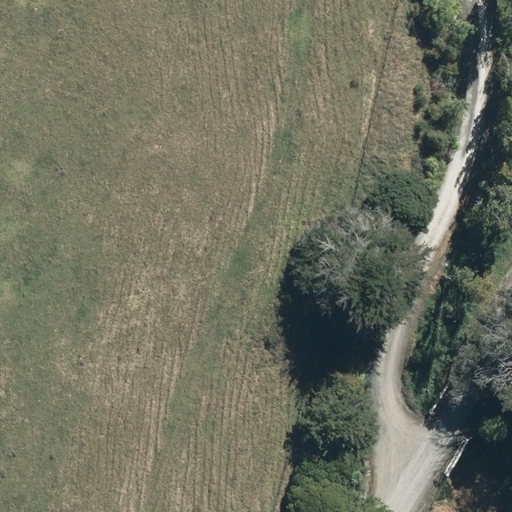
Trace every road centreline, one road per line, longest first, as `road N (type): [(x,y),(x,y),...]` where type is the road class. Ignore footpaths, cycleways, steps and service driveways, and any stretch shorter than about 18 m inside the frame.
road 1 (unclassified): [(473,0),(472,104),(412,284),(374,360),(381,427),(419,472)]
road 2 (tertiary): [(419,472),(511,273)]
